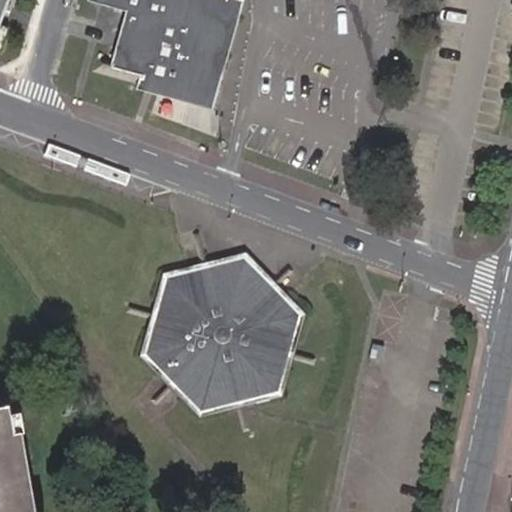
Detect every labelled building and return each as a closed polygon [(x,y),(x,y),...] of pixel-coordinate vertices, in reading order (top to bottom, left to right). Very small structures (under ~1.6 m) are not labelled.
[(0,0),(0,23),(8,0),(0,0)] [(87,0),(87,1),(127,12),(112,60),(97,56),(92,70),(142,86),(144,79),(199,95),(222,18),(165,1),(165,0),(87,0)] [(222,18),(199,95),(144,79),(142,86),(141,91),(206,111),(210,112),(217,86),(240,8),(242,1),(239,0),(165,0),(165,1),(222,18)] [(191,234),(199,270),(167,277),(156,313),(128,305),(126,312),(153,321),(141,356),(167,381),(149,399),(155,406),(173,388),(199,415),(233,406),(241,432),(249,430),(243,403),(248,402),(276,394),(287,358),(312,366),(315,358),(290,350),(300,316),(274,289),(294,268),(289,263),(268,283),(243,260),(211,267),(201,232),(191,234)] [(0,511),(32,511),(20,437),(11,438),(9,419),(8,411),(0,412),(0,511)] [(19,417),(9,419),(11,438),(20,437),(23,437),(19,417)]
